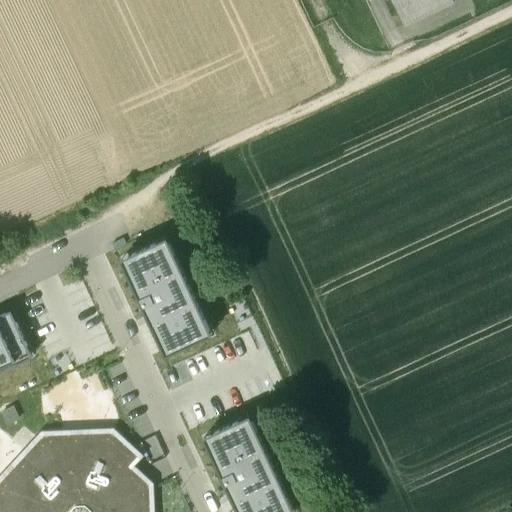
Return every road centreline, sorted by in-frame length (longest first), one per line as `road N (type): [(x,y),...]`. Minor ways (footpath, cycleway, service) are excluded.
road 1 (residential): [(203,511),(79,248),(0,285)]
road 2 (track): [(355,85),(193,161),(79,248)]
